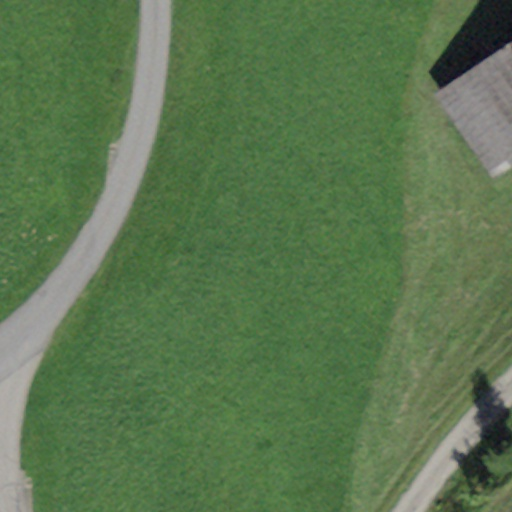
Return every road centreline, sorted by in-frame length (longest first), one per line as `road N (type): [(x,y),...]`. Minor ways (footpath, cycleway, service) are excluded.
road 1 (residential): [(0,351),(42,315),(119,195),(148,99),(154,0)]
road 2 (residential): [(410,511),(511,387)]
